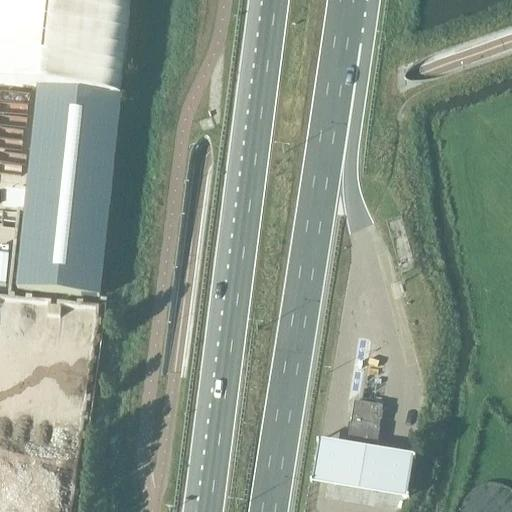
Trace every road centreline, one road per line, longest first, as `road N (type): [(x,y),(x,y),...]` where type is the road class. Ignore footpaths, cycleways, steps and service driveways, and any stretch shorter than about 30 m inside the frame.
road 1 (primary): [(276,0),(209,511)]
road 2 (primary): [(270,511),(329,122)]
road 3 (primary): [(329,122),(347,0)]
